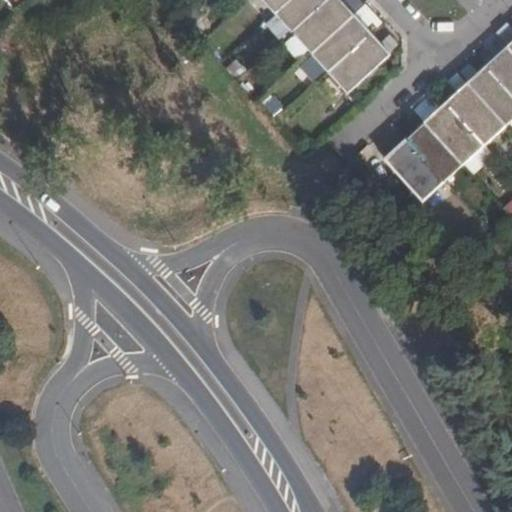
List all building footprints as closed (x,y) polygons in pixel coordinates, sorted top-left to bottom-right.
[(265,0),(276,12),(288,0),(265,0)] [(288,0),(276,12),(292,30),(325,0),(288,0)] [(325,0),(292,30),(312,51),(345,21),(353,14),(339,0),(325,0)] [(365,7),(355,16),(369,32),(380,22),(365,7)] [(355,16),(353,14),(345,21),(312,51),(299,62),(316,81),(328,69),(361,39),(369,32),(355,16)] [(511,28),(507,23),(496,34),(499,37),(508,47),(511,43),(511,28)] [(380,45),(369,32),(361,39),(328,69),(348,91),(381,61),(389,54),(380,45)] [(390,37),(380,45),(389,54),(398,46),(390,37)] [(498,56),(508,47),(499,37),(489,47),(498,56)] [(511,50),(508,47),(498,56),(486,67),(494,74),(511,94),(511,50)] [(471,64),(460,74),(468,83),(479,73),(471,64)] [(486,67),(479,73),(468,83),(476,91),(506,124),(511,118),(511,94),(494,74),(486,67)] [(459,91),(468,83),(460,74),(451,82),(459,91)] [(468,83),(459,91),(447,103),(454,111),(485,144),(506,124),(476,91),(468,83)] [(424,101),(414,110),(417,113),(426,122),(436,113),(424,101)] [(447,103),(436,113),(426,122),(433,130),(463,163),(485,144),(454,111),(447,103)] [(414,133),(426,122),(417,113),(405,124),(414,133)] [(426,122),(414,133),(407,139),(414,147),(445,180),(463,163),(433,130),(426,122)] [(407,139),(395,150),(386,158),(393,167),(423,200),(445,180),(414,147),(407,139)] [(378,149),(386,158),(395,150),(387,141),(378,149)] [(510,218),(511,216),(511,197),(501,210),(510,218)]
